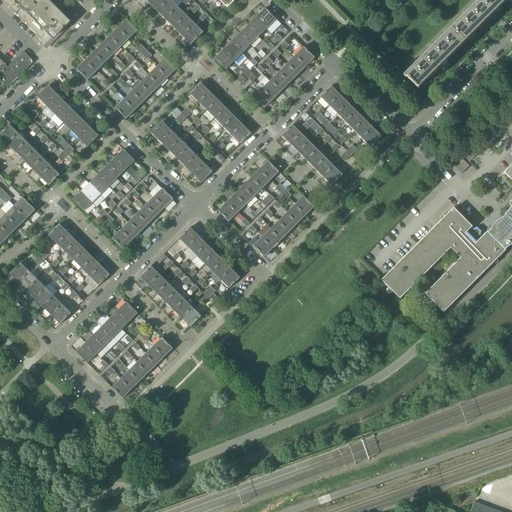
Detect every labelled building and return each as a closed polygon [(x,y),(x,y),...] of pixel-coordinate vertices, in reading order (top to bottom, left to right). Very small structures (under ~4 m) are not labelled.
[(2,0),(3,0),(11,9),(19,0),(2,0)] [(19,0),(11,9),(20,17),(30,7),(30,6),(23,0),(19,0)] [(36,0),(30,6),(30,7),(38,15),(50,3),(47,0),(36,0)] [(151,0),(148,3),(157,12),(168,0),(151,0)] [(168,0),(157,12),(165,20),(178,7),(170,0),(168,0)] [(218,0),(227,8),(235,0),(218,0)] [(484,0),(406,78),(418,89),(417,89),(418,89),(506,0),(484,0)] [(39,15),(48,25),(60,13),(57,10),(56,8),(52,5),(52,4),(51,4),(50,3),(38,15),(39,15)] [(208,10),(211,13),(217,7),(213,4),(208,10)] [(200,8),(197,5),(191,11),(194,14),(200,8)] [(20,17),(28,26),(39,15),(38,15),(30,7),(20,17)] [(165,20),(173,28),(186,16),(178,7),(165,20)] [(265,8),(255,18),(266,29),(276,20),(265,8)] [(60,13),(48,25),(57,34),(63,29),(64,29),(63,28),(69,23),(70,22),(69,22),(64,17),(64,16),(60,13)] [(205,13),(202,16),(199,19),(202,22),(208,16),(205,13)] [(28,26),(38,35),(48,25),(39,15),(28,26)] [(173,28),(182,37),(194,24),(186,16),(173,28)] [(255,18),(247,26),(258,37),(266,29),(255,18)] [(126,20),(118,28),(129,39),(137,31),(126,20)] [(194,24),(182,37),(190,45),(203,33),(194,24)] [(48,25),(38,35),(40,38),(37,40),(44,48),(45,47),(50,42),(51,42),(51,41),(56,36),(57,36),(57,35),(57,34),(48,25)] [(247,26),(238,34),(250,46),(258,37),(247,26)] [(118,28),(110,36),(121,47),(129,39),(118,28)] [(238,34),(230,43),(241,54),(250,46),(238,34)] [(110,36),(102,44),(113,55),(121,47),(110,36)] [(230,43),(223,50),(234,61),(241,54),(230,43)] [(102,44),(94,52),(105,63),(113,55),(102,44)] [(303,47),(294,57),(305,68),(314,58),(303,47)] [(234,61),(223,50),(214,59),(225,70),(234,61)] [(17,58),(16,58),(25,67),(31,61),(32,60),(23,52),(22,52),(22,53),(17,58)] [(94,52),(86,60),(97,71),(105,63),(94,52)] [(294,57),(285,65),(296,76),(305,68),(294,57)] [(4,64),(0,68),(0,81),(6,87),(6,86),(12,80),(13,80),(13,79),(18,74),(19,73),(24,67),(25,68),(25,67),(16,58),(16,59),(10,65),(10,64),(7,67),(4,64)] [(165,58),(157,66),(168,77),(176,69),(165,58)] [(97,71),(86,60),(76,70),(87,81),(97,71)] [(285,65),(277,73),(288,84),(296,76),(285,65)] [(157,66),(149,74),(160,85),(168,77),(157,66)] [(242,76),(244,78),(251,72),(248,69),(243,74),(244,74),(242,76)] [(251,72),(244,78),(247,81),(242,86),(245,89),(250,84),(247,81),(254,75),(251,72)] [(277,73),(269,82),(280,92),(288,84),(277,73)] [(149,74),(140,82),(151,93),(160,85),(149,74)] [(256,78),(254,75),(247,81),(250,84),(256,78)] [(244,78),(242,76),(237,81),(242,86),(247,81),(244,78)] [(130,88),(132,90),(143,101),(151,93),(140,82),(138,80),(130,88)] [(269,82),(262,89),(273,100),(280,92),(269,82)] [(189,94),(198,103),(209,92),(200,83),(189,94)] [(37,97),(46,107),(58,96),(48,86),(37,97)] [(320,97),(329,107),(340,96),(331,86),(320,97)] [(273,100),(262,89),(253,97),(264,108),(273,100)] [(132,90),(124,99),(135,110),(143,101),(132,90)] [(198,103),(205,110),(216,99),(209,92),(198,103)] [(46,107),(55,115),(66,104),(58,96),(46,107)] [(329,107),(337,115),(348,104),(340,96),(329,107)] [(135,110),(124,99),(114,108),(125,119),(135,110)] [(205,110),(214,119),(224,107),(216,99),(205,110)] [(55,115),(63,123),(74,112),(66,104),(55,115)] [(337,115),(346,123),(357,112),(348,104),(337,115)] [(214,119),(222,127),(233,116),(224,107),(214,119)] [(25,110),(31,116),(34,114),(27,108),(25,110)] [(172,112),(177,118),(178,117),(181,114),(176,108),(172,112)] [(63,123),(71,132),(82,120),(74,112),(63,123)] [(346,123),(354,131),(365,120),(357,112),(346,123)] [(222,127),(230,135),(241,124),(233,116),(222,127)] [(151,133),(159,141),(170,130),(166,126),(169,123),(165,119),(162,122),(151,133)] [(71,132),(79,140),(90,128),(82,120),(71,132)] [(354,131),(362,140),(373,129),(365,120),(354,131)] [(241,124),(230,135),(240,145),(251,134),(241,124)] [(0,134),(0,137),(8,146),(19,135),(23,131),(18,126),(14,130),(9,125),(0,134)] [(281,136),(291,146),(302,135),(292,125),(281,136)] [(40,130),(37,127),(30,133),(33,136),(40,130)] [(90,128),(79,140),(87,148),(98,136),(90,128)] [(373,129),(362,140),(370,148),(381,137),(373,129)] [(159,141),(167,149),(178,138),(170,130),(159,141)] [(16,154),(27,143),(29,141),(25,137),(23,139),(19,135),(8,146),(16,154)] [(291,146),(299,154),(310,143),(302,135),(291,146)] [(167,149),(175,157),(186,146),(178,138),(167,149)] [(16,154),(24,162),(35,151),(27,143),(16,154)] [(299,154),(307,162),(318,151),(310,143),(299,154)] [(175,157),(183,166),(194,154),(186,146),(175,157)] [(123,150),(113,159),(125,171),(134,161),(123,150)] [(24,162),(32,170),(43,159),(35,151),(24,162)] [(63,151),(60,154),(65,159),(64,159),(69,164),(72,161),(67,156),(68,156),(63,151)] [(307,162),(315,170),(326,159),(318,151),(307,162)] [(465,157),(469,161),(474,156),(469,152),(465,157)] [(65,159),(60,154),(57,157),(60,159),(54,165),(57,167),(64,159),(65,159)] [(183,166),(191,174),(202,163),(194,154),(183,166)] [(32,170),(41,178),(51,167),(43,159),(32,170)] [(113,159),(105,168),(116,179),(125,171),(113,159)] [(315,170),(324,179),(335,168),(326,159),(315,170)] [(462,159),(459,162),(454,167),(461,174),(469,166),(462,159)] [(267,161),(260,169),(271,180),(278,172),(267,161)] [(202,163),(191,174),(201,183),(212,172),(202,163)] [(506,250),(505,250),(508,247),(509,247),(510,246),(511,245),(511,244),(511,164),(504,173),(511,181),(511,200),(511,201),(510,201),(510,202),(509,203),(509,204),(509,205),(510,206),(511,206),(511,207),(504,214),(505,215),(502,218),(501,218),(499,219),(497,221),(496,222),(494,223),(493,225),(492,227),(491,228),(491,229),(488,232),(487,232),(477,242),(474,239),(475,236),(473,234),(470,235),(467,232),(472,227),(453,208),(381,280),(388,288),(387,289),(386,290),(386,291),(386,292),(386,293),(387,294),(388,294),(389,294),(390,294),(391,294),(392,292),(400,299),(451,248),(460,258),(425,294),(432,301),(430,303),(430,304),(430,305),(430,306),(431,307),(432,307),(433,308),(434,307),(435,307),(436,305),(439,308),(444,313),(506,250)] [(51,167),(41,178),(48,186),(59,175),(51,167)] [(105,168),(97,176),(108,187),(116,179),(105,168)] [(335,168),(324,179),(331,186),(342,175),(335,168)] [(260,169),(252,177),(262,188),(271,180),(260,169)] [(97,176),(89,184),(100,195),(108,187),(97,176)] [(252,177),(243,185),(254,196),(258,192),(261,194),(265,190),(262,188),(252,177)] [(89,184),(81,192),(92,203),(100,195),(89,184)] [(243,185),(235,193),(246,204),(254,196),(243,185)] [(162,189),(152,198),(163,209),(173,200),(162,189)] [(92,203),(81,192),(73,200),(84,211),(92,203)] [(235,193),(227,202),(238,213),(246,204),(235,193)] [(269,195),(261,203),(265,207),(273,199),(269,195)] [(7,196),(2,200),(6,204),(11,199),(7,196)] [(303,196),(295,204),(306,215),(314,207),(303,196)] [(22,198),(13,206),(26,219),(35,210),(22,198)] [(152,198),(144,206),(155,217),(163,209),(152,198)] [(240,215),(238,213),(227,202),(217,211),(228,222),(234,217),(235,218),(237,218),(240,215)] [(295,204),(287,212),(298,223),(306,215),(295,204)] [(13,206),(5,215),(18,227),(26,219),(13,206)] [(144,206),(136,215),(147,226),(155,217),(144,206)] [(287,212),(279,221),(290,232),(298,223),(287,212)] [(5,215),(0,219),(0,226),(9,236),(18,227),(5,215)] [(136,215),(128,223),(139,234),(147,226),(136,215)] [(279,221),(270,229),(281,240),(290,232),(279,221)] [(128,223),(120,231),(131,242),(139,234),(128,223)] [(48,236),(56,244),(67,233),(59,225),(48,236)] [(0,226),(0,242),(1,244),(9,236),(0,226)] [(178,239),(188,248),(199,237),(189,228),(178,239)] [(270,229),(262,237),(273,248),(281,240),(270,229)] [(131,242),(120,231),(112,239),(123,250),(131,242)] [(56,244),(64,252),(75,241),(67,233),(56,244)] [(188,248),(196,257),(207,246),(199,237),(188,248)] [(273,248),(262,237),(253,247),(264,258),(273,248)] [(64,252),(72,260),(83,249),(75,241),(64,252)] [(196,257),(204,265),(215,254),(207,246),(196,257)] [(72,260),(80,268),(91,257),(83,249),(72,260)] [(204,265),(212,273),(224,262),(215,254),(204,265)] [(181,266),(184,269),(194,259),(191,256),(181,266)] [(80,268),(89,276),(100,265),(91,257),(80,268)] [(212,273),(221,281),(232,270),(224,262),(212,273)] [(9,274),(17,282),(28,271),(20,263),(9,274)] [(100,265),(89,276),(98,286),(109,275),(100,265)] [(140,277),(149,287),(160,276),(151,266),(140,277)] [(232,270),(221,281),(228,289),(239,278),(232,270)] [(17,282),(25,290),(36,279),(28,271),(17,282)] [(149,287),(157,295),(168,284),(160,276),(149,287)] [(25,290),(33,299),(44,288),(36,279),(25,290)] [(157,295),(166,303),(177,292),(168,284),(157,295)] [(33,299),(42,307),(53,296),(44,288),(33,299)] [(166,303),(174,312),(185,301),(177,292),(166,303)] [(214,303),(218,299),(213,294),(212,294),(209,297),(214,303)] [(42,307),(50,315),(61,304),(53,296),(42,307)] [(174,312),(182,320),(193,309),(185,301),(174,312)] [(126,302),(118,310),(129,321),(137,313),(126,302)] [(61,304),(50,315),(59,325),(70,314),(61,304)] [(193,309),(182,320),(190,328),(201,317),(193,309)] [(118,310),(110,318),(121,330),(129,321),(118,310)] [(110,318),(102,327),(113,338),(121,330),(110,318)] [(149,334),(153,330),(142,319),(138,323),(149,334)] [(102,327),(94,335),(105,346),(113,338),(102,327)] [(94,335),(85,343),(97,354),(105,346),(94,335)] [(161,338),(153,346),(165,357),(172,349),(161,338)] [(97,354),(85,343),(76,353),(87,364),(97,354)] [(153,346),(145,354),(157,365),(165,357),(153,346)] [(145,354),(137,362),(148,373),(157,365),(145,354)] [(137,362),(129,370),(140,381),(148,373),(137,362)] [(129,370),(121,378),(132,389),(140,381),(129,370)] [(132,389),(121,378),(111,388),(122,399),(132,389)] [(470,511),(477,511),(480,504),(474,502),(470,511)]
